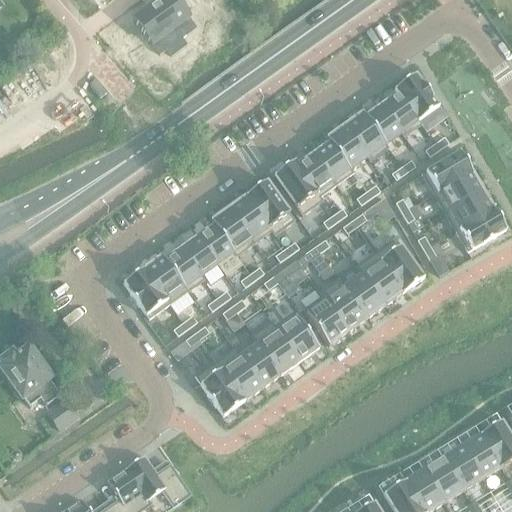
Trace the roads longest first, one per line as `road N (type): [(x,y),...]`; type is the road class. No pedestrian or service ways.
road 1 (residential): [(511,88),(459,15),(98,266),(89,284),(94,304),(160,393),(161,414)]
road 2 (residential): [(161,414),(205,442),(235,441),(442,293),(511,253)]
road 3 (secondary): [(64,207),(355,0)]
road 4 (residential): [(161,414),(29,511)]
road 5 (residential): [(80,36),(79,77),(0,137)]
